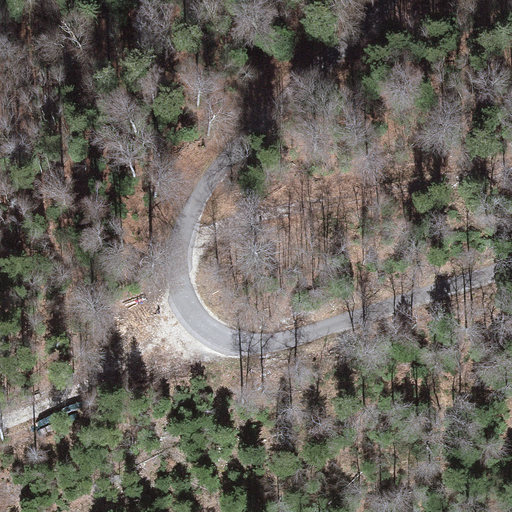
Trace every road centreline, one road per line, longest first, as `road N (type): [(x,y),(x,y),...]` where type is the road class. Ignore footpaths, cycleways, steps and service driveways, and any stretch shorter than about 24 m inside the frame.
road 1 (unclassified): [(381,0),(196,192),(180,222),(180,287),(215,335),(283,343),(511,272)]
road 2 (track): [(180,222),(511,163)]
road 3 (track): [(194,313),(0,411)]
